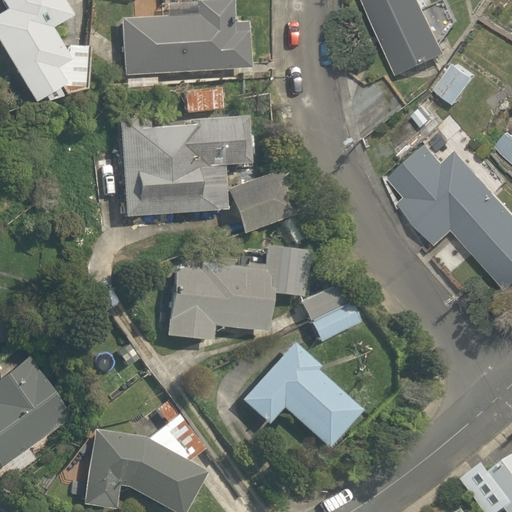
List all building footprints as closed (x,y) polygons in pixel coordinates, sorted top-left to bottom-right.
[(62,44),(62,53),(46,27),(67,15),(57,0),(0,0),(0,6),(1,8),(0,8),(0,54),(27,101),(38,94),(41,100),(81,87),(84,45),(62,44)] [(241,67),(238,20),(226,20),(224,0),(189,0),(191,13),(115,17),(119,75),(121,75),(122,87),(153,85),(152,72),(241,67)] [(364,0),(398,73),(449,48),(426,0),(364,0)] [(475,75),(455,60),(436,87),(455,102),(475,75)] [(180,111),(216,107),(214,88),(178,92),(180,111)] [(430,116),(443,105),(436,96),(423,107),(430,116)] [(218,164),(241,162),(238,114),(179,118),(180,123),(142,125),(141,114),(110,116),(117,216),(220,208),(218,164)] [(511,134),(508,132),(496,145),(511,160),(511,134)] [(506,285),(511,280),(511,206),(458,148),(444,160),(428,142),(389,176),(406,195),(399,201),(438,243),(454,228),(506,285)] [(272,168),(220,188),(236,233),(289,212),(272,168)] [(290,242),(299,237),(287,215),(277,221),(290,242)] [(470,256),(453,236),(431,255),(448,275),(470,256)] [(264,291),(296,295),(301,250),(259,245),(258,263),(240,260),(240,266),(193,261),(193,268),(169,265),(161,334),(205,339),(206,324),(260,330),(264,291)] [(294,300),(305,320),(339,303),(327,283),(294,300)] [(354,322),(343,301),(339,303),(305,320),(315,341),(354,322)] [(0,340),(9,334),(0,322),(0,340)] [(314,364),(287,341),(235,399),(261,423),(277,406),(321,446),(355,408),(310,368),(314,364)] [(0,462),(23,447),(67,417),(25,354),(0,371),(0,462)] [(163,422),(175,415),(165,401),(153,408),(163,422)] [(163,422),(141,437),(182,460),(200,448),(176,414),(175,415),(163,422)] [(309,446),(275,417),(257,438),(291,467),(309,446)] [(139,436),(86,427),(75,503),(108,508),(112,485),(121,486),(168,511),(176,511),(201,471),(182,460),(141,437),(139,436)] [(0,462),(0,482),(32,459),(23,447),(0,462)] [(511,511),(511,460),(488,477),(491,483),(479,492),(491,511),(495,511),(505,505),(509,511),(511,511)]
